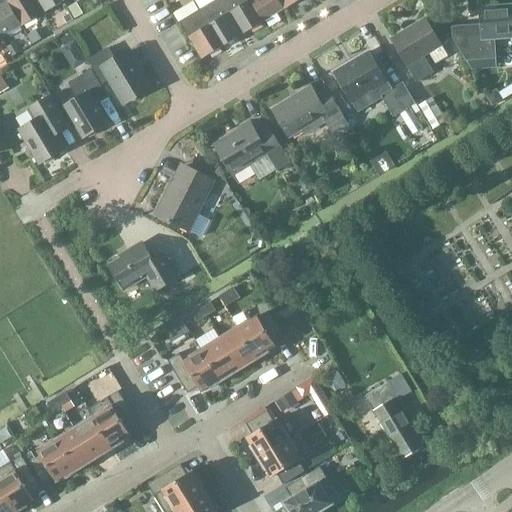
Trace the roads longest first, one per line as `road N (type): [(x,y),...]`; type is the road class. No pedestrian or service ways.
road 1 (residential): [(191,110),(379,0)]
road 2 (residential): [(320,359),(200,433)]
road 3 (residential): [(191,110),(124,0)]
road 4 (residential): [(74,511),(176,447)]
